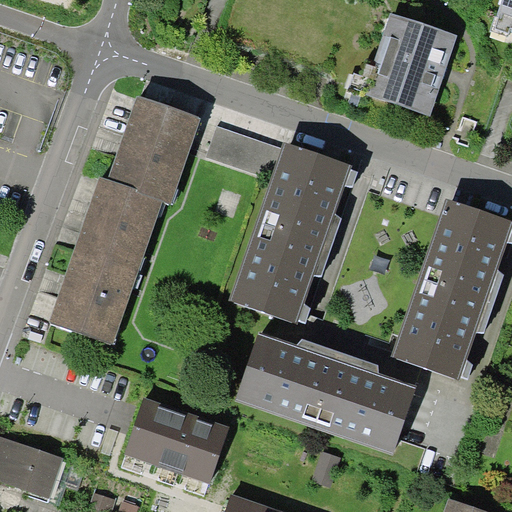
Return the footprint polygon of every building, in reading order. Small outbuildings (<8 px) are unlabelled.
[(511,0),(506,0),(499,22),(511,25),(511,0)] [(457,36),(390,12),(374,60),(378,61),(367,94),(430,116),(457,36)] [(204,122),(140,99),(108,184),(167,204),(174,206),(204,122)] [(216,125),(205,156),(271,179),(282,148),(216,125)] [(357,171),(288,147),(234,302),(303,326),(357,171)] [(108,184),(102,182),(53,326),(118,348),(167,204),(108,184)] [(511,241),(511,226),(448,205),(394,362),(463,386),(511,241)] [(422,392),(264,336),(240,405),(398,461),(422,392)] [(63,458),(0,436),(0,481),(49,499),(63,458)] [(110,511),(115,499),(93,492),(87,511),(89,511),(110,511)] [(137,511),(139,508),(123,502),(119,511),(137,511)] [(477,511),(451,503),(447,511),(477,511)]
